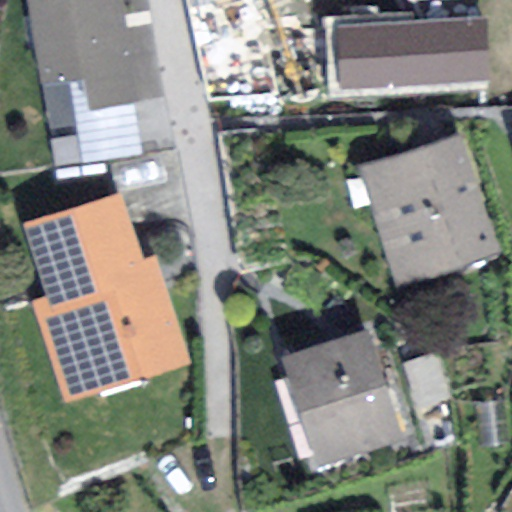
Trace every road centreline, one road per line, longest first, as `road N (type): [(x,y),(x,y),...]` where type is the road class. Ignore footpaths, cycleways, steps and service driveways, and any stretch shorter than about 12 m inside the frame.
road 1 (residential): [(220,390),(200,172),(160,0)]
road 2 (track): [(220,390),(227,511)]
